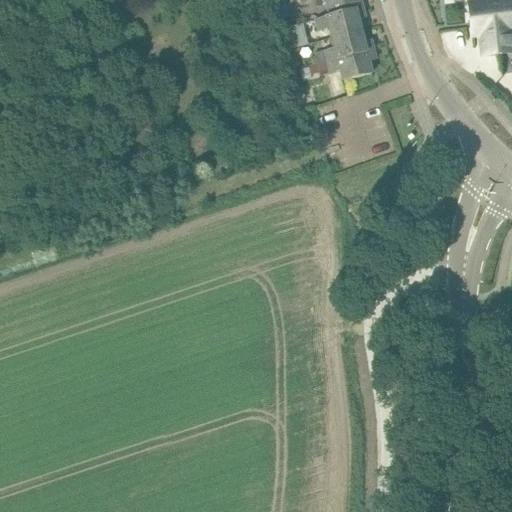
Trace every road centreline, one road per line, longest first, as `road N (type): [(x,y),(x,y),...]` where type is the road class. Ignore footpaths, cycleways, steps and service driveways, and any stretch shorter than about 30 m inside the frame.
road 1 (unclassified): [(381,511),(376,318),(399,294),(462,284)]
road 2 (tertiary): [(448,511),(462,389),(462,284)]
road 3 (tertiary): [(503,164),(459,120),(431,76),(402,0)]
road 4 (tertiary): [(462,284),(473,227),(503,164)]
